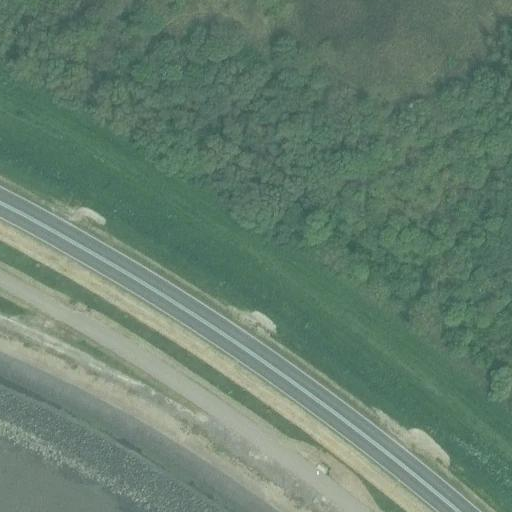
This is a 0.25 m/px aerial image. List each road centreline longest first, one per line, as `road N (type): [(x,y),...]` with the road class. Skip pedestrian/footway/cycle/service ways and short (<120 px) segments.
road 1 (trunk): [(457,511),(167,297),(0,202)]
road 2 (unclassified): [(354,511),(183,381),(0,282)]
